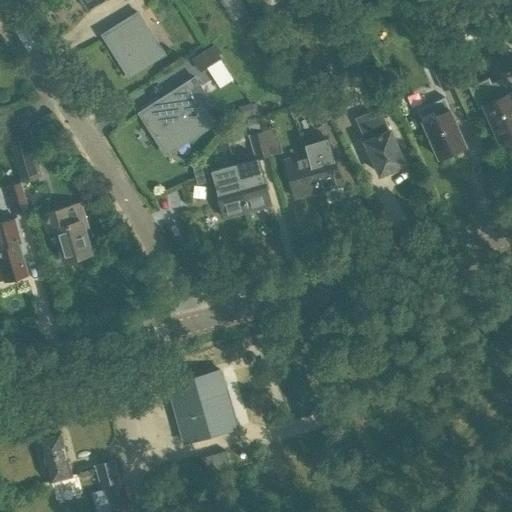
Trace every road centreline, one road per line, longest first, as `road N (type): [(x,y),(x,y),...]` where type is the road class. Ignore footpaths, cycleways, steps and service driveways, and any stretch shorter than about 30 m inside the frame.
road 1 (residential): [(1,0),(204,323)]
road 2 (tertiary): [(511,238),(204,323)]
road 3 (tertiary): [(204,323),(0,380)]
